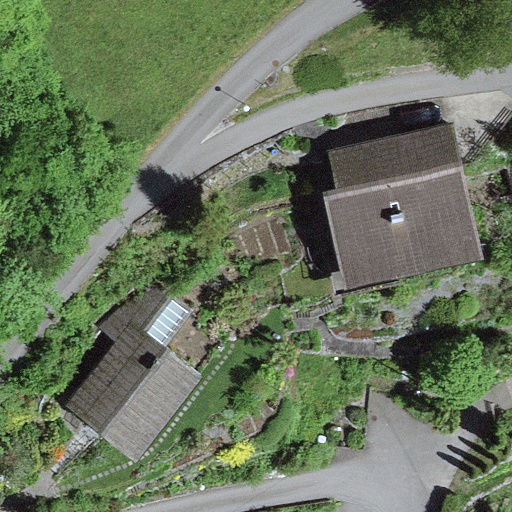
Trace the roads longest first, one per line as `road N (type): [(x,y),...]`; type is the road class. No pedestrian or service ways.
road 1 (residential): [(0,355),(97,226),(189,152),(390,89),(511,77)]
road 2 (residential): [(404,511),(401,492),(372,477),(184,511)]
